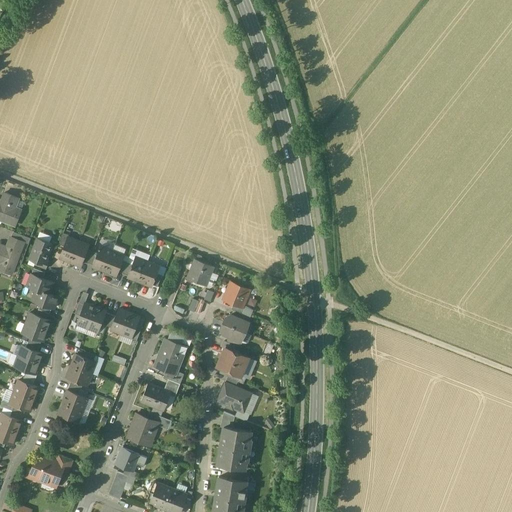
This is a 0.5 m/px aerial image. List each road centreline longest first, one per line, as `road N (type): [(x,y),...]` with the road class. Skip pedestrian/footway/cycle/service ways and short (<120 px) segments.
road 1 (secondary): [(307,511),(317,392),(310,262),(291,155),(240,0)]
road 2 (track): [(335,306),(334,228),(320,152),(325,128),(425,0)]
road 3 (residential): [(81,281),(58,343),(56,378),(0,496)]
road 4 (residential): [(198,511),(205,340),(203,330),(161,314)]
road 5 (track): [(313,297),(511,372)]
road 6 (residential): [(92,495),(161,314)]
